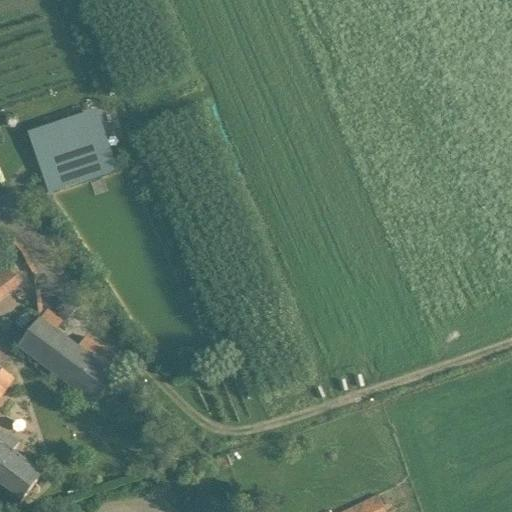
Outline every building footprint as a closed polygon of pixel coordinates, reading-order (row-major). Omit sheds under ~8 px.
[(101,112),(56,128),(68,161),(113,145),(101,112)] [(79,347),(41,317),(18,348),(95,407),(119,376),(84,350),(92,340),(87,336),(79,347)] [(0,368),(0,488),(21,504),(33,488),(44,473),(0,441),(0,401),(16,380),(0,368)] [(178,510),(180,511),(220,511),(199,496),(193,504),(185,499),(178,510)] [(327,511),(385,511),(378,496),(344,511),(330,511),(327,511)]
